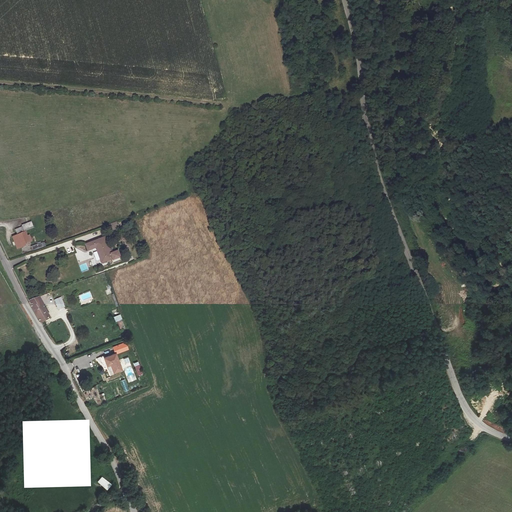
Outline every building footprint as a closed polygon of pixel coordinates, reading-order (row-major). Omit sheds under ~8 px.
[(9,243),(11,248),(15,247),(18,253),(25,250),(24,248),(28,247),(25,240),(22,242),(19,236),(29,233),(27,228),(10,234),(13,242),(9,243)] [(103,243),(84,250),(86,256),(95,253),(95,254),(99,264),(100,269),(111,265),(111,266),(119,263),(116,257),(109,259),(103,243)] [(39,299),(30,303),(42,322),(51,317),(39,299)] [(59,300),(55,302),(59,309),(63,307),(59,300)] [(121,331),(126,329),(120,314),(114,317),(116,322),(117,322),(121,331)] [(117,354),(105,358),(111,374),(123,369),(118,354),(129,350),(127,344),(115,348),(117,354)] [(97,483),(107,491),(111,486),(102,477),(97,483)]
